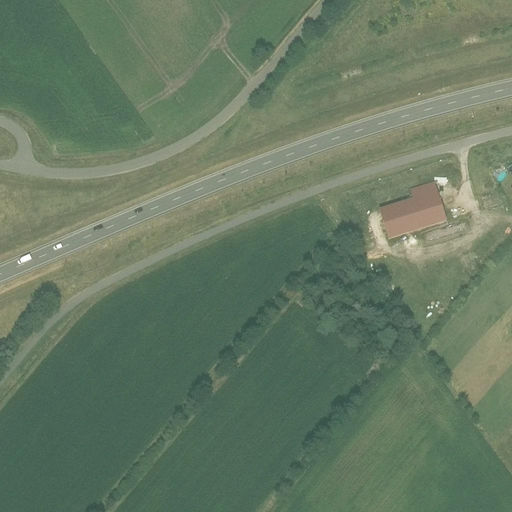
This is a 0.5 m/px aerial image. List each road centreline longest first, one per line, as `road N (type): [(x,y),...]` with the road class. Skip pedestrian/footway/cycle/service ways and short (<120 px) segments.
road 1 (unclassified): [(0,381),(59,311),(111,274),(443,147),(511,132)]
road 2 (primary): [(0,275),(321,144),(511,88)]
road 3 (unclassified): [(25,171),(104,173),(189,145),(215,128),(327,0)]
